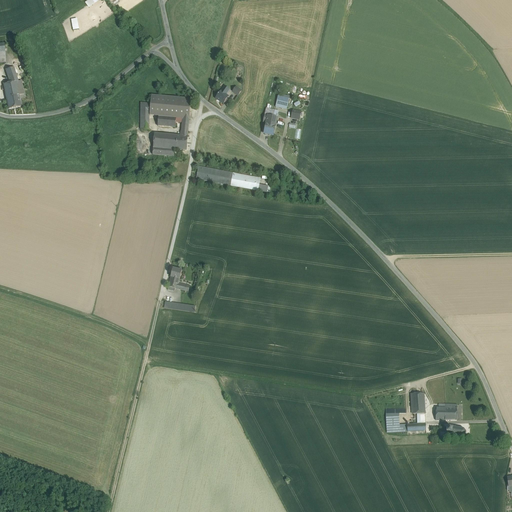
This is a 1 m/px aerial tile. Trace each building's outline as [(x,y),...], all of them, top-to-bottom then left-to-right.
[(100,0),(89,0),(85,3),(89,8),(100,0)] [(77,19),(71,20),(73,31),(80,29),(77,19)] [(17,67),(8,70),(11,82),(21,80),(17,67)] [(5,84),(10,109),(22,106),(20,96),(27,95),(24,80),(5,84)] [(221,92),(216,99),(223,104),(228,97),(225,95),(229,90),(225,87),(221,92)] [(242,91),(236,87),(233,93),(238,96),(242,91)] [(279,95),(275,107),(283,109),(285,102),(286,102),(287,97),(279,95)] [(183,119),(189,120),(191,99),(151,96),(151,104),(150,116),(159,117),(158,119),(176,120),(176,119),(183,119)] [(150,116),(151,104),(141,103),(140,123),(148,123),(148,116),(150,116)] [(273,120),(277,121),(279,111),(266,109),(263,122),(267,122),(268,116),(273,118),(273,120)] [(301,120),(302,112),(293,110),(291,119),(301,120)] [(264,134),(273,136),(277,121),(273,120),(273,118),(268,116),(267,122),(264,134)] [(176,120),(158,119),(158,126),(175,128),(176,120)] [(175,150),(177,136),(154,134),(153,148),(174,150),(175,150)] [(181,136),(177,136),(175,150),(187,151),(188,137),(181,136)] [(174,150),(153,148),(153,155),(174,157),(174,150)] [(260,179),(199,167),(196,180),(258,191),(260,179)] [(171,277),(180,279),(182,271),(173,268),(171,277)] [(180,279),(171,277),(168,287),(177,289),(179,284),(180,279)] [(165,302),(164,309),(176,310),(177,304),(165,302)] [(177,304),(176,310),(194,313),(195,306),(177,304)] [(424,394),(411,394),(412,414),(417,414),(419,414),(420,424),(425,424),(426,424),(424,394)] [(457,405),(445,405),(445,409),(436,408),(436,421),(457,420),(457,405)] [(406,409),(386,410),(387,433),(407,432),(407,425),(399,425),(398,414),(406,414),(406,409)] [(418,424),(407,425),(407,432),(426,431),(425,424),(420,424),(418,424)] [(460,428),(459,428),(457,428),(457,427),(456,427),(456,428),(453,427),(453,426),(452,427),(452,428),(447,427),(446,433),(451,433),(451,434),(451,435),(452,435),(455,435),(455,436),(456,435),(458,436),(458,437),(459,437),(459,436),(461,437),(462,437),(462,436),(464,435),(465,436),(466,435),(465,435),(465,432),(466,432),(466,431),(465,431),(464,429),(464,428),(463,429),(460,428)]
